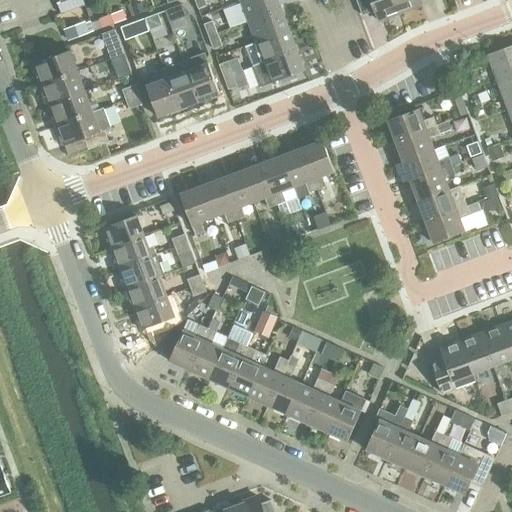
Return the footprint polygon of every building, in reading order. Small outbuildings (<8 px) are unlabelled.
[(195,0),(199,8),(208,5),(205,0),(195,0)] [(249,20),(283,8),(279,0),(241,0),(249,20)] [(401,14),(396,0),(357,0),(363,15),(377,10),(381,21),(401,14)] [(396,0),(401,14),(422,6),(419,0),(396,0)] [(170,22),(191,14),(190,11),(183,4),(166,10),(170,22)] [(256,42),(291,29),(283,8),(249,20),(256,42)] [(122,10),(110,14),(114,23),(125,19),(122,10)] [(163,25),(159,13),(145,17),(150,30),(163,25)] [(110,14),(99,18),(102,27),(114,23),(110,14)] [(209,35),(217,31),(213,20),(204,24),(209,35)] [(89,33),(85,22),(65,29),(69,40),(89,33)] [(253,66),(264,61),(298,49),(291,29),(256,42),(245,46),(253,66)] [(116,30),(103,34),(112,60),(125,55),(116,30)] [(217,31),(209,35),(214,48),(223,45),(217,31)] [(497,81),(511,75),(511,46),(487,56),(497,81)] [(42,85),(79,72),(70,49),(34,63),(42,85)] [(298,49),(264,61),(253,66),(260,86),(306,70),(298,49)] [(185,60),(200,101),(215,95),(215,97),(220,95),(204,52),(185,60)] [(125,55),(112,60),(115,68),(128,63),(125,55)] [(159,81),(148,85),(159,116),(176,110),(177,111),(180,110),(164,67),(160,57),(151,60),(159,81)] [(164,67),(180,110),(185,108),(184,107),(200,101),(185,60),(164,67)] [(229,61),(219,64),(224,76),(240,70),(237,63),(231,66),(229,61)] [(240,70),(224,76),(229,89),(244,83),(240,70)] [(50,105),(86,92),(79,72),(42,85),(50,105)] [(507,108),(511,106),(511,75),(497,81),(507,108)] [(126,100),(140,95),(136,84),(122,89),(126,100)] [(86,92),(50,105),(57,125),(93,112),(93,110),(100,108),(97,100),(90,103),(86,92)] [(140,95),(126,100),(130,108),(143,103),(140,95)] [(112,127),(105,108),(104,106),(93,110),(93,112),(57,125),(65,146),(85,138),(89,149),(110,142),(105,129),(112,127)] [(419,109),(389,121),(395,136),(393,137),(394,141),(436,125),(433,117),(424,120),(419,109)] [(436,125),(394,141),(396,146),(398,145),(404,160),(434,149),(430,137),(451,129),(447,120),(436,125)] [(302,147),(318,189),(326,186),(322,176),(334,171),(322,141),(307,147),(306,145),(302,147)] [(487,147),(492,160),(503,156),(499,143),(487,147)] [(106,145),(98,148),(102,158),(110,155),(106,145)] [(434,149),(404,160),(410,176),(408,177),(410,182),(452,165),(453,166),(462,162),(458,153),(449,157),(445,145),(434,149)] [(309,193),(318,189),(302,147),(298,149),(298,150),(283,156),(294,186),(305,182),(309,193)] [(266,161),(262,162),(278,204),(283,216),(303,209),(294,186),(283,156),(266,162),(266,161)] [(269,208),(278,204),(262,162),(257,164),(257,166),(242,171),(253,202),(265,197),(269,208)] [(456,174),(453,166),(452,165),(410,182),(411,186),(413,185),(419,201),(450,189),(446,178),(456,174)] [(241,206),(253,202),(242,171),(225,178),(225,176),(222,177),(238,219),(245,216),(241,206)] [(228,223),(238,219),(222,177),(217,179),(217,180),(202,186),(214,216),(224,212),(228,223)] [(481,189),(484,199),(496,194),(493,185),(481,189)] [(201,221),(214,216),(202,186),(185,193),(184,191),(179,193),(196,235),(205,232),(201,221)] [(423,218),(425,222),(468,205),(464,197),(463,197),(459,186),(450,189),(419,201),(425,217),(423,218)] [(480,203),(484,213),(500,207),(496,196),(480,203)] [(163,215),(176,210),(172,201),(159,206),(163,215)] [(468,205),(425,222),(427,227),(428,226),(434,242),(466,230),(476,226),(471,214),(468,205)] [(111,249),(145,236),(137,214),(103,227),(111,249)] [(296,225),(287,228),(291,240),(300,237),(300,236),(296,225)] [(175,248),(188,243),(185,234),(172,239),(175,248)] [(119,269),(157,254),(154,246),(149,248),(145,236),(111,249),(119,269)] [(188,243),(175,248),(178,256),(191,251),(188,243)] [(127,289),(160,277),(160,276),(164,275),(157,254),(119,269),(127,289)] [(191,288),(203,283),(200,274),(187,279),(191,288)] [(134,309),(168,297),(160,277),(127,289),(134,309)] [(203,283),(191,288),(194,296),(207,291),(203,283)] [(247,300),(260,306),(266,293),(253,287),(247,300)] [(215,311),(221,298),(214,295),(209,308),(215,311)] [(168,297),(134,309),(142,330),(151,326),(155,338),(171,332),(177,326),(174,318),(175,317),(168,297)] [(209,329),(191,371),(211,379),(224,349),(229,338),(216,333),(220,323),(212,319),(208,329),(209,329)] [(511,354),(511,320),(501,325),(511,354)] [(493,365),(511,358),(511,354),(501,325),(481,332),(493,365)] [(191,371),(209,329),(208,329),(201,326),(196,336),(184,331),(170,362),(191,371)] [(306,348),(312,336),(303,332),(298,344),(306,348)] [(473,373),(493,365),(481,332),(460,340),(473,373)] [(230,388),(249,347),(230,339),(226,350),(224,349),(211,379),(230,388)] [(476,381),(473,373),(460,340),(441,347),(440,347),(444,359),(431,363),(442,393),(476,381)] [(250,397),(264,367),(264,366),(268,356),(249,347),(230,388),(250,397)] [(288,365),(270,405),(290,414),(303,385),(292,379),(296,369),(295,368),(299,359),(292,355),(289,361),(288,365)] [(264,367),(250,397),(270,405),(288,365),(289,361),(281,358),(275,372),(264,367)] [(380,379),(384,368),(373,364),(369,375),(380,379)] [(303,385),(290,414),(309,423),(327,383),(326,382),(330,373),(321,369),(317,379),(319,379),(314,390),(303,385)] [(327,383),(309,423),(329,432),(342,402),(331,397),(340,377),(330,373),(326,382),(327,383)] [(342,402),(329,432),(349,441),(367,400),(347,392),(342,402)] [(409,409),(386,458),(406,467),(420,437),(409,432),(413,421),(412,420),(419,403),(412,399),(408,408),(409,409)] [(502,416),(511,413),(506,400),(497,403),(502,416)] [(379,420),(366,449),(386,458),(409,409),(408,408),(401,405),(397,414),(396,416),(380,408),(375,419),(379,420)] [(458,423),(462,413),(456,410),(452,420),(458,423)] [(420,437),(406,467),(426,476),(444,435),(451,420),(443,416),(436,432),(431,442),(420,437)] [(445,485),(463,444),(444,435),(426,476),(445,485)] [(463,444),(445,485),(465,494),(471,482),(482,487),(495,458),(463,444)] [(3,471),(0,472),(0,494),(10,491),(3,471)] [(235,511),(275,511),(271,500),(261,504),(259,497),(234,506),(235,511)]
